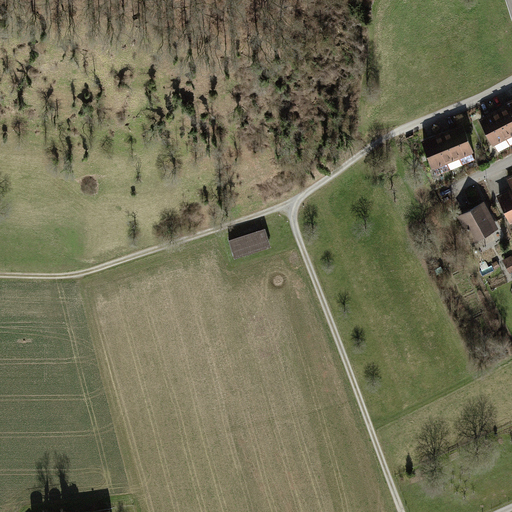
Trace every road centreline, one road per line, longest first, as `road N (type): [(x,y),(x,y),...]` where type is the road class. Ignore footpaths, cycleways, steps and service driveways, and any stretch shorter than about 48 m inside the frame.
road 1 (track): [(394,134),(293,210),(282,206),(69,278),(0,275)]
road 2 (track): [(293,210),(401,511)]
road 3 (residential): [(511,80),(394,134)]
